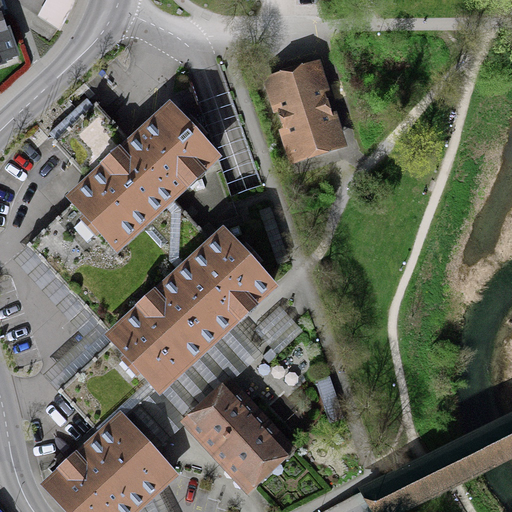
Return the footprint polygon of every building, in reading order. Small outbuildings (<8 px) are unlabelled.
[(0,59),(16,55),(0,9),(0,59)] [(316,69),(273,81),(296,158),(337,144),(316,69)] [(114,121),(90,97),(50,137),(73,161),(114,121)] [(71,202),(73,204),(86,218),(74,229),(88,243),(99,232),(114,249),(171,196),(216,155),(173,109),(71,202)] [(112,342),(58,392),(101,438),(123,418),(125,420),(156,391),(157,391),(230,324),(273,285),(226,234),(215,244),(171,196),(114,249),(99,232),(88,243),(74,229),(86,218),(73,204),(27,246),(112,339),(110,340),(112,342)] [(125,420),(154,452),(192,420),(225,388),(260,355),(230,324),(157,391),(125,420)] [(329,377),(317,382),(323,400),(336,395),(329,377)] [(225,388),(192,420),(250,483),(284,453),(225,388)] [(343,418),(336,395),(323,400),(330,422),(343,418)] [(511,414),(359,490),(371,511),(409,511),(511,461),(511,414)] [(46,489),(67,511),(130,511),(157,488),(173,473),(154,452),(125,420),(123,418),(101,438),(46,489)] [(169,511),(157,488),(130,511),(169,511)]
